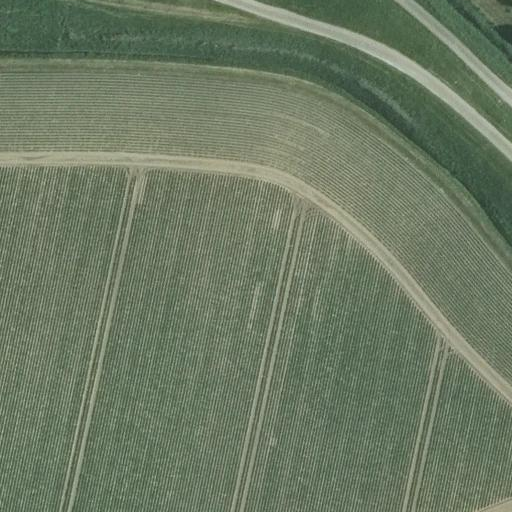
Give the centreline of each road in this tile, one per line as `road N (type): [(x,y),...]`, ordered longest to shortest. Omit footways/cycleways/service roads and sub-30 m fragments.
road 1 (unclassified): [(511,157),(413,72),(229,0)]
road 2 (unclassified): [(400,0),(511,97)]
